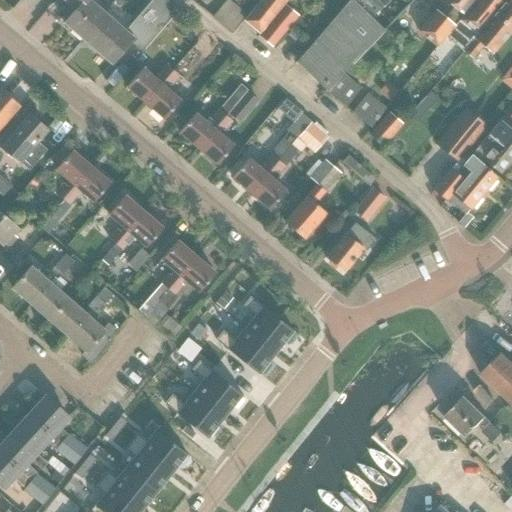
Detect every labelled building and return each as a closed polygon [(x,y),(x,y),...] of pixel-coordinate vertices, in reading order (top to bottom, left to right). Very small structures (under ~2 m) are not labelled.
[(83,39),(105,14),(89,0),(73,0),(79,5),(63,22),(83,39)] [(151,0),(125,31),(105,14),(83,39),(110,63),(132,38),(144,49),(177,11),(165,0),(151,0)] [(246,14),(229,0),(225,0),(212,16),(232,33),(246,14)] [(261,0),(244,20),(260,33),(286,0),(261,0)] [(391,0),(353,0),(352,1),(350,0),(296,61),(326,90),(328,92),(343,74),(385,30),(369,15),(391,0)] [(444,38),(475,0),(455,0),(458,3),(449,15),(445,19),(436,11),(418,32),(436,47),(444,38)] [(475,0),(444,38),(462,52),(505,0),(475,0)] [(511,0),(505,0),(462,52),(471,60),(482,47),(491,54),(511,29),(511,0)] [(269,46),(289,24),(276,14),(257,36),(269,46)] [(165,64),(153,78),(141,69),(126,87),(144,101),(171,69),(165,64)] [(179,76),(171,69),(144,101),(164,119),(179,100),(165,88),(168,84),(170,86),(179,76)] [(328,92),(337,99),(351,81),(343,74),(328,92)] [(351,81),(337,99),(346,106),(361,89),(351,81)] [(386,81),(380,88),(378,90),(377,92),(389,102),(398,91),(386,81)] [(219,109),(226,115),(247,90),(240,84),(219,109)] [(0,128),(20,106),(1,89),(0,90),(0,128)] [(258,101),(247,92),(229,114),(240,123),(258,101)] [(361,119),(376,102),(367,95),(352,112),(361,119)] [(376,102),(361,119),(371,127),(385,110),(376,102)] [(179,132),(198,148),(213,129),(217,125),(226,115),(219,109),(211,118),(209,118),(205,123),(195,114),(179,132)] [(456,163),(486,127),(464,109),(434,145),(456,163)] [(402,123),(389,111),(369,135),(383,146),(402,123)] [(500,119),(485,136),(472,152),(500,174),(511,158),(511,112),(504,122),(500,119)] [(48,130),(28,113),(0,145),(0,147),(19,163),(20,162),(29,169),(45,149),(38,142),(48,130)] [(217,125),(223,131),(232,120),(226,115),(217,125)] [(279,160),(251,193),(269,209),(285,191),(276,183),(279,179),(278,178),(299,152),(301,153),(306,147),(307,147),(310,143),(317,148),(327,137),(325,135),(327,133),(316,123),(314,125),(311,123),(291,146),(279,160)] [(213,129),(198,148),(216,164),(232,145),(213,129)] [(247,160),(233,178),(251,193),(279,160),(291,146),(283,138),(270,153),(271,154),(262,165),(265,167),(262,172),(247,160)] [(72,150),(54,169),(70,182),(67,185),(63,182),(55,192),(63,198),(90,166),(72,150)] [(375,179),(347,154),(340,162),(368,186),(375,179)] [(470,210),(497,176),(471,155),(457,173),(455,174),(450,170),(434,190),(446,200),(451,195),(470,210)] [(316,184),(284,222),(304,239),(325,213),(314,204),(324,191),(340,173),(324,160),(309,178),(316,184)] [(90,166),(63,198),(70,204),(77,195),(78,197),(82,192),(92,201),(110,182),(90,166)] [(355,210),(367,220),(384,198),(372,188),(355,210)] [(125,195),(108,215),(122,227),(120,230),(117,228),(108,237),(116,244),(143,211),(125,195)] [(0,244),(4,247),(19,227),(0,210),(0,244)] [(103,256),(101,259),(109,265),(133,236),(145,247),(162,227),(143,211),(116,244),(104,257),(103,256)] [(334,212),(330,218),(338,224),(343,217),(335,211),(334,212)] [(355,223),(326,258),(343,272),(362,248),(366,251),(375,239),(355,223)] [(87,241),(80,235),(68,248),(75,254),(87,241)] [(169,273),(138,309),(145,315),(158,300),(158,301),(168,289),(168,288),(196,256),(177,240),(160,259),(174,271),(170,275),(169,273)] [(136,271),(148,256),(140,249),(128,265),(136,271)] [(58,265),(65,271),(73,262),(66,255),(58,265)] [(158,300),(145,315),(146,315),(145,317),(155,324),(168,308),(166,306),(176,295),(183,285),(181,283),(184,280),(197,292),(215,273),(196,256),(168,288),(168,289),(158,301),(158,300)] [(57,280),(59,277),(65,271),(58,265),(49,274),(46,271),(41,276),(31,267),(12,288),(31,304),(49,283),(53,277),(57,280)] [(49,283),(31,304),(49,320),(67,299),(58,290),(65,282),(59,277),(57,280),(53,277),(49,283)] [(103,287),(96,296),(104,303),(112,294),(103,287)] [(215,302),(224,309),(233,297),(225,290),(215,302)] [(90,308),(85,314),(87,316),(68,337),(84,350),(80,354),(90,362),(117,330),(107,323),(102,329),(92,320),(106,305),(104,303),(96,296),(87,306),(90,308)] [(262,306),(250,296),(242,305),(255,315),(245,327),(277,353),(294,331),(262,306)] [(67,299),(49,320),(68,337),(87,316),(85,314),(67,299)] [(190,333),(200,340),(207,330),(198,323),(190,333)] [(235,340),(223,330),(215,339),(228,349),(259,374),(277,353),(245,327),(235,340)] [(202,348),(188,337),(178,350),(191,361),(202,348)] [(511,405),(511,362),(508,358),(501,352),(480,375),(511,405)] [(243,395),(199,360),(191,369),(203,379),(194,391),(225,417),(243,395)] [(156,372),(145,385),(162,400),(173,388),(156,372)] [(184,404),(172,394),(164,403),(176,413),(208,438),(225,417),(194,391),(184,404)] [(63,445),(72,436),(59,425),(66,417),(46,396),(29,414),(63,445)] [(467,436),(471,440),(486,424),(487,424),(488,423),(462,398),(445,416),(467,436)] [(46,439),(58,451),(63,445),(29,414),(13,432),(35,451),(46,439)] [(120,417),(113,426),(119,431),(126,421),(120,417)] [(501,436),(491,425),(483,433),(493,444),(501,436)] [(113,426),(105,435),(111,440),(119,431),(113,426)] [(146,441),(137,433),(131,441),(172,474),(187,454),(156,429),(146,441)] [(0,452),(31,481),(38,474),(25,462),(35,451),(13,432),(0,446),(0,452)] [(63,445),(78,459),(86,449),(72,436),(63,445)] [(172,474),(131,441),(125,449),(134,456),(125,467),(157,493),(172,474)] [(63,445),(58,451),(73,464),(78,459),(63,445)] [(24,489),(31,481),(0,452),(0,485),(2,487),(11,477),(24,489)] [(43,454),(34,465),(57,485),(66,474),(43,454)] [(90,454),(83,463),(89,468),(96,459),(90,454)] [(83,463),(75,473),(81,478),(89,468),(83,463)] [(116,478),(107,471),(101,478),(142,511),(157,493),(125,467),(116,478)] [(38,474),(31,481),(48,496),(54,489),(38,474)] [(141,511),(142,511),(101,478),(95,486),(104,494),(95,505),(103,511),(141,511)] [(31,481),(24,489),(41,505),(48,496),(31,481)]
